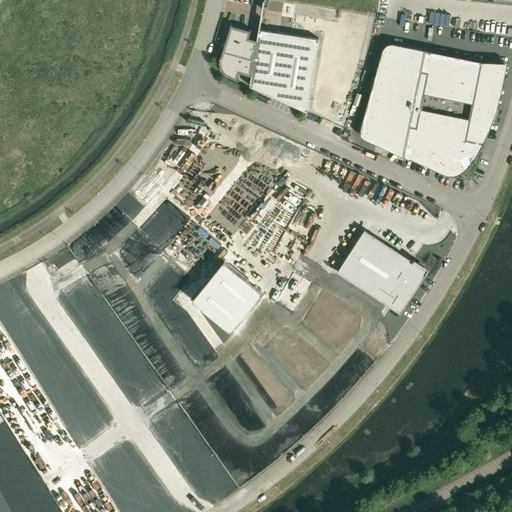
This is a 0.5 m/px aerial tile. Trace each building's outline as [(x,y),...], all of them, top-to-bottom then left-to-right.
[(231,3),(228,15),(256,21),(259,9),(231,3)] [(313,18),(320,18),(320,14),(323,14),(323,9),(314,9),(313,18)] [(220,63),(220,64),(220,66),(221,67),(222,69),(222,70),(223,71),(224,72),(224,73),(225,73),(226,74),(227,75),(238,80),(238,79),(237,79),(239,72),(252,76),(250,86),(308,112),(319,38),(259,29),(257,40),(249,37),(251,29),(250,30),(232,25),(232,24),(231,23),(226,42),(225,42),(220,45),(224,46),(220,58),(220,59),(220,61),(220,63)] [(410,159),(411,158),(445,174),(446,174),(448,175),(450,175),(451,175),(453,175),(455,175),(457,174),(459,174),(461,173),(462,172),(464,171),(465,169),(475,158),(483,143),(489,130),(493,123),(498,107),(501,96),(505,76),(508,62),(482,61),(394,43),(392,43),(391,43),(389,43),(388,44),(387,44),(386,45),(385,46),(384,47),(383,48),(383,49),(383,51),(361,129),(361,130),(361,131),(361,132),(361,133),(361,134),(361,135),(362,136),(363,137),(365,138),(365,139),(410,159)] [(348,190),(356,193),(360,182),(352,179),(348,190)] [(426,271),(413,262),(413,261),(365,229),(337,272),(401,313),(402,311),(401,310),(426,271)] [(142,249),(147,259),(160,252),(152,234),(148,237),(151,244),(142,249)] [(289,253),(283,261),(271,251),(268,254),(289,273),(299,262),(289,253)] [(97,278),(103,284),(120,269),(110,258),(99,268),(104,272),(97,278)] [(192,300),(232,332),(264,292),(224,260),(192,300)] [(270,298),(251,316),(257,322),(258,321),(266,330),(270,326),(262,318),(276,304),(270,298)] [(376,304),(372,309),(386,320),(390,315),(376,304)] [(357,314),(353,316),(357,324),(362,321),(357,314)] [(370,321),(363,328),(367,332),(374,325),(370,321)] [(305,338),(299,344),(311,356),(317,350),(305,338)] [(221,373),(220,373),(223,378),(233,372),(225,360),(216,366),(221,373)] [(316,405),(331,411),(334,402),(319,396),(316,405)] [(224,438),(217,442),(221,449),(228,446),(224,438)] [(236,452),(229,457),(238,471),(245,466),(236,452)]
